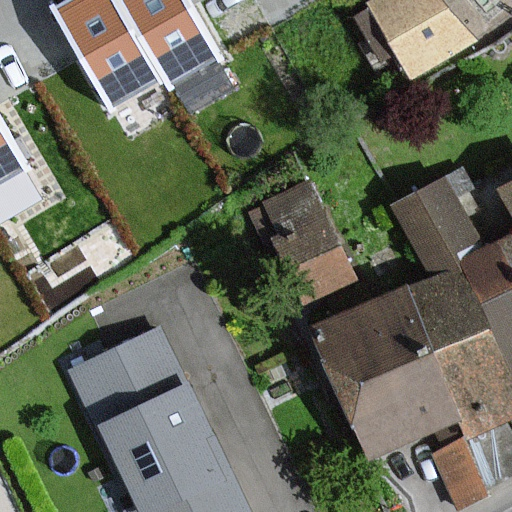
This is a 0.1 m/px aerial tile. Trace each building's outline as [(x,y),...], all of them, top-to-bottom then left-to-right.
[(61,0),(53,4),(120,126),(173,97),(119,0),(61,0)] [(190,0),(119,0),(173,97),(179,108),(233,78),(190,0)] [(472,47),(442,0),(367,0),(358,6),(409,87),(472,47)] [(0,55),(0,184),(3,190),(57,160),(0,55)] [(445,183),(389,209),(427,288),(455,275),(473,315),(511,296),(511,188),(497,195),(511,227),(511,239),(480,254),(445,183)] [(260,221),(297,299),(345,277),(308,198),(260,221)] [(398,302),(455,421),(466,444),(504,426),(511,422),(511,394),(473,315),(455,275),(427,288),(398,302)] [(511,296),(473,315),(511,394),(511,296)] [(366,464),(413,442),(455,421),(398,302),(309,345),(366,464)] [(202,379),(192,384),(167,329),(80,367),(107,426),(117,422),(153,500),(136,508),(138,511),(240,511),(250,508),(215,430),(224,427),(202,379)] [(511,476),(511,441),(504,426),(466,444),(436,458),(457,503),(511,476)]
